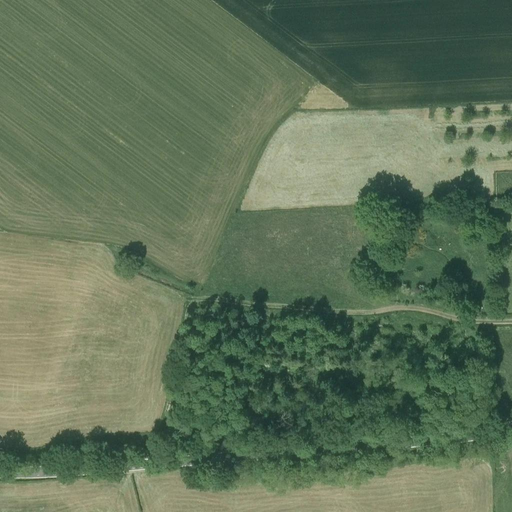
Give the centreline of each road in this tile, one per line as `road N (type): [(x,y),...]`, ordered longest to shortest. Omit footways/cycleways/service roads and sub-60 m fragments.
road 1 (unclassified): [(0,473),(396,443),(511,426)]
road 2 (track): [(196,293),(272,306),(354,313),(404,306),(511,321)]
